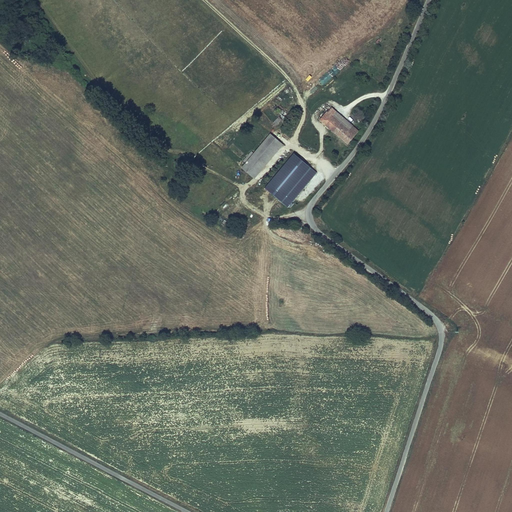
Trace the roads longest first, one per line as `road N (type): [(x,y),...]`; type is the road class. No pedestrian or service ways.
road 1 (unclassified): [(386,511),(440,328),(315,230),(308,214),(373,121),(428,0)]
road 2 (unclassified): [(186,511),(0,414)]
road 3 (track): [(204,0),(298,92),(302,119),(291,145)]
